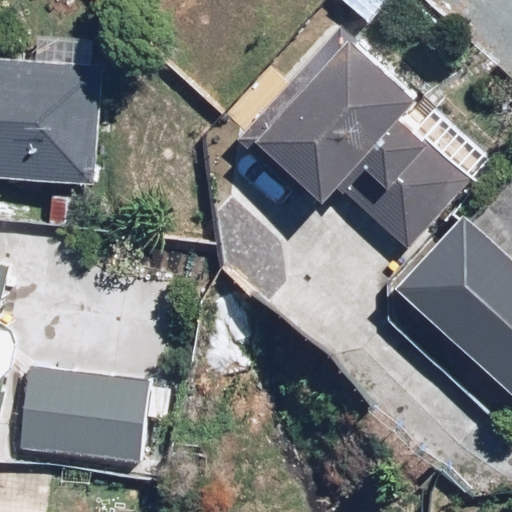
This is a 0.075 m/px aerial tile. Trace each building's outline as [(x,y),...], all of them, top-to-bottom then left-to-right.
[(312,205),(334,182),(407,249),(471,180),(400,115),(420,93),(348,28),(243,142),(312,205)] [(105,58),(0,52),(0,172),(97,178),(105,58)] [(511,252),(465,210),(401,281),(511,381),(511,252)] [(0,431),(10,386),(0,383),(0,327),(15,259),(0,255),(0,431)] [(33,360),(22,445),(147,461),(158,376),(33,360)]
